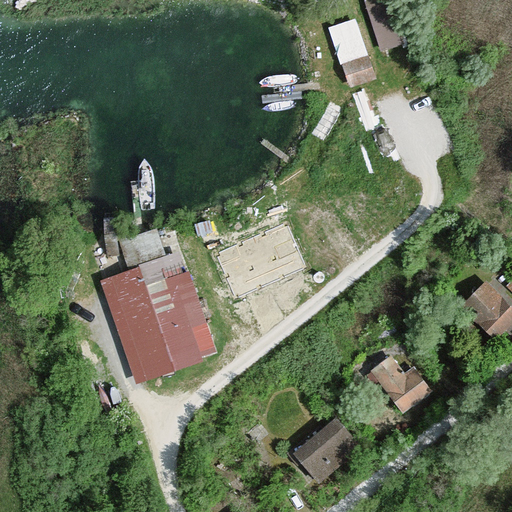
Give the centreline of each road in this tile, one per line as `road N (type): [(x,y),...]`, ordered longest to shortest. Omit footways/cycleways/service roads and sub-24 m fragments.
road 1 (residential): [(183,511),(170,466),(179,417),(195,396),(424,214),(434,190),(395,100)]
road 2 (track): [(511,355),(324,511)]
